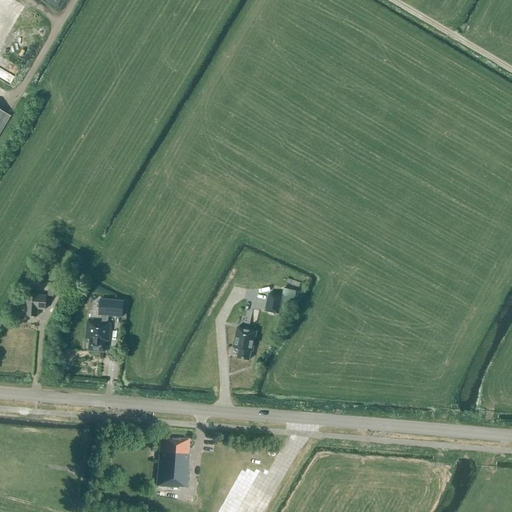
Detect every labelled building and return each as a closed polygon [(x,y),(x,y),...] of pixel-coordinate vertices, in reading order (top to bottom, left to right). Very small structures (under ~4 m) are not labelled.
[(0,132),(9,117),(0,111),(0,132)] [(61,284),(48,283),(47,296),(60,297),(61,284)] [(45,309),(46,303),(46,296),(37,295),(37,289),(28,289),(27,300),(26,315),(37,316),(37,309),(45,309)] [(268,293),(264,311),(278,314),(282,296),(268,293)] [(87,321),(85,339),(89,339),(88,350),(104,352),(105,341),(109,341),(111,324),(107,324),(108,316),(122,318),(124,301),(100,299),(98,316),(102,316),(102,322),(87,321)] [(257,331),(237,327),(233,347),(239,349),(237,358),(249,360),(251,351),(252,351),(257,331)] [(185,487),(188,455),(187,455),(188,439),(161,437),(161,440),(159,442),(156,486),(177,488),(177,487),(185,487)]
